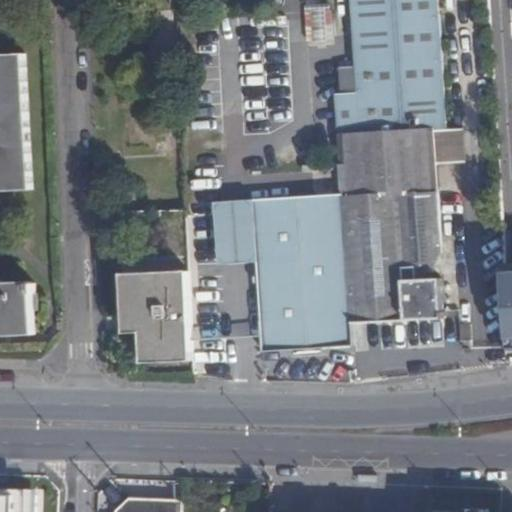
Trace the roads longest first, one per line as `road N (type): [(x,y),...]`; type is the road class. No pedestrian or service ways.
road 1 (primary): [(511,398),(311,411),(0,402)]
road 2 (primary): [(78,445),(511,456)]
road 3 (unknown): [(249,409),(234,156)]
road 4 (unknown): [(245,352),(382,352),(392,410)]
road 5 (unknown): [(234,156),(283,143),(301,123),(303,44)]
road 6 (unknown): [(234,156),(226,26)]
